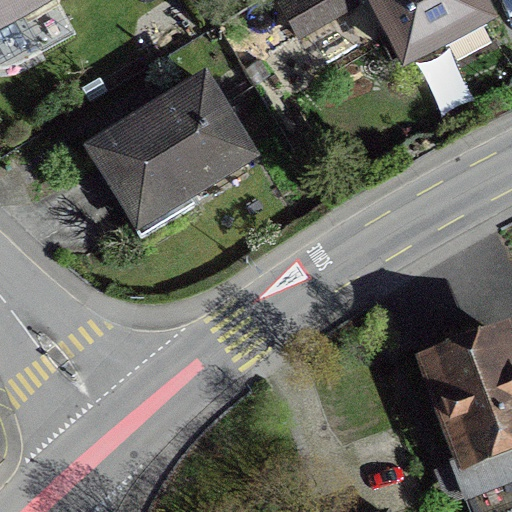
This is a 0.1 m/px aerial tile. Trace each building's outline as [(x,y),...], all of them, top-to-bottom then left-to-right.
[(83,0),(0,0),(0,41),(32,25),(43,46),(64,35),(54,15),(83,0)] [(347,0),(307,0),(285,13),(307,51),(359,22),(347,0)] [(483,0),(374,0),(369,3),(408,79),(500,32),(483,0)] [(260,172),(210,89),(94,157),(143,241),(260,172)] [(511,338),(424,371),(462,474),(465,482),(511,465),(511,338)] [(511,465),(465,482),(462,474),(435,484),(445,511),(462,511),(511,494),(511,465)]
